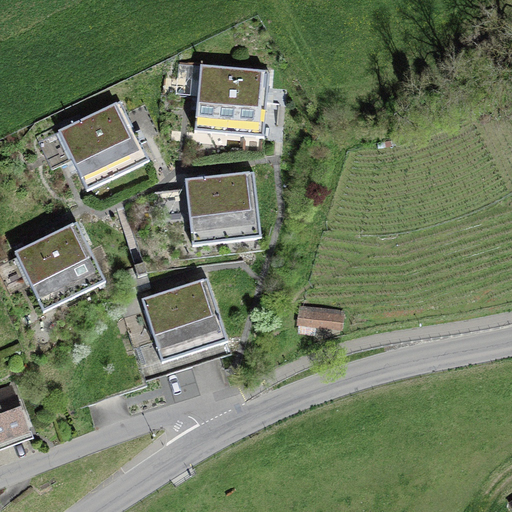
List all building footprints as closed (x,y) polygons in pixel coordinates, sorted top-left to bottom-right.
[(228,135),(235,69),(201,66),(194,131),(228,135)] [(235,69),(228,135),(263,138),(270,73),(235,69)] [(89,118),(117,176),(147,162),(119,104),(89,118)] [(117,176),(89,118),(58,132),(86,190),(117,176)] [(220,178),(228,241),(261,237),(253,173),(220,178)] [(228,241),(220,178),(185,182),(193,245),(228,241)] [(43,240),(73,299),(104,283),(74,225),(43,240)] [(73,299),(43,240),(14,255),(44,313),(73,299)] [(135,269),(123,273),(131,296),(118,300),(125,318),(146,311),(143,301),(151,298),(144,277),(138,279),(135,269)] [(176,290),(195,351),(226,340),(207,281),(176,290)] [(195,351),(176,290),(151,298),(143,301),(146,311),(162,361),(188,353),(195,351)] [(345,311),(301,306),(299,326),(343,331),(345,311)] [(193,367),(167,376),(171,390),(225,372),(220,358),(231,354),(226,340),(195,351),(188,353),(193,367)] [(0,449),(31,439),(16,394),(0,398),(0,449)]
